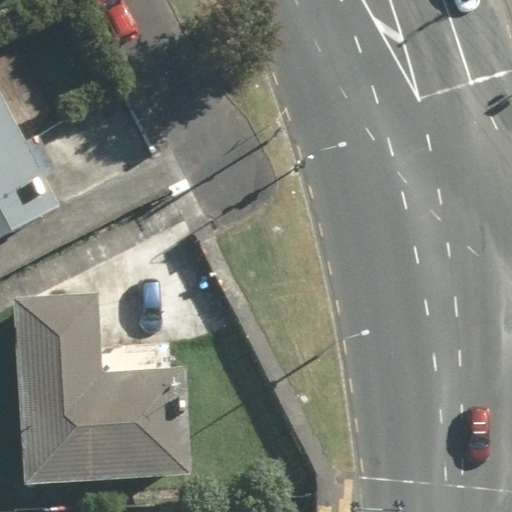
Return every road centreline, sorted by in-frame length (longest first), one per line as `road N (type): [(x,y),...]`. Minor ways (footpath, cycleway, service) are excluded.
road 1 (secondary): [(432,192),(459,511)]
road 2 (secondary): [(372,0),(432,192)]
